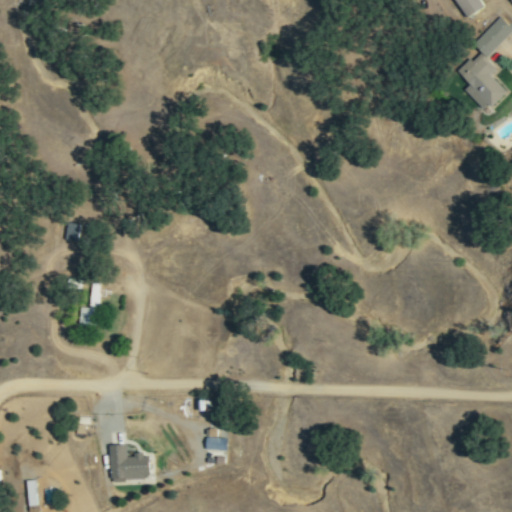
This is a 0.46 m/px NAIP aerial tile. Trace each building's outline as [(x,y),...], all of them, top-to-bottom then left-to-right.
[(454,0),(468,18),(484,6),(479,0),(454,0)] [(485,58),(511,32),(511,27),(500,16),(471,44),(481,55),(460,76),(468,84),(463,89),(484,111),(505,91),(489,74),(495,68),(485,58)] [(65,239),(79,241),(81,224),(67,223),(65,239)] [(98,283),(90,283),(90,308),(79,308),(79,324),(98,324),(98,283)] [(227,451),(227,438),(206,437),(205,450),(227,451)] [(110,480),(151,478),(150,454),(127,455),(126,445),(108,446),(110,480)] [(27,481),(28,505),(36,505),(35,480),(27,481)]
